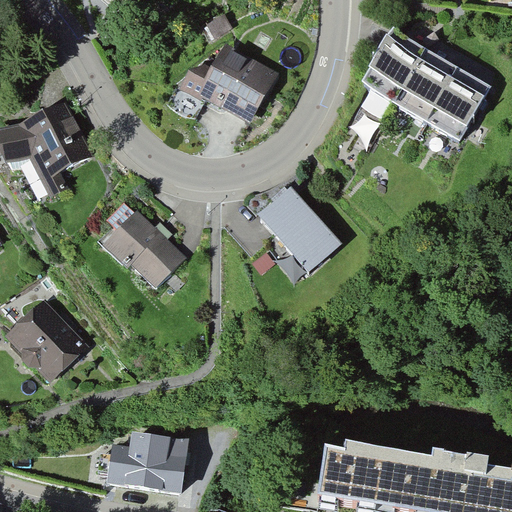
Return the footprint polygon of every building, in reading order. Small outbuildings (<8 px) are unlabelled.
[(496,92),(396,39),(367,93),(467,146),(496,92)] [(213,74),(195,65),(180,93),(252,131),(280,77),(235,54),(226,71),(218,66),(213,74)] [(96,160),(67,105),(20,133),(0,134),(0,151),(12,169),(33,163),(55,202),(69,194),(62,180),(96,160)] [(296,193),(263,223),(318,282),(351,252),(296,193)] [(191,262),(141,215),(107,251),(129,271),(132,267),(162,294),(191,262)] [(280,270),(270,257),(257,267),(266,280),(280,270)] [(47,304),(6,343),(51,391),(93,351),(47,304)] [(136,456),(120,454),(114,493),(185,504),(194,447),(139,438),(136,456)] [(353,468),(333,465),(327,508),(350,511),(511,511),(511,481),(500,479),(501,472),(450,464),(449,474),(354,460),(353,468)]
